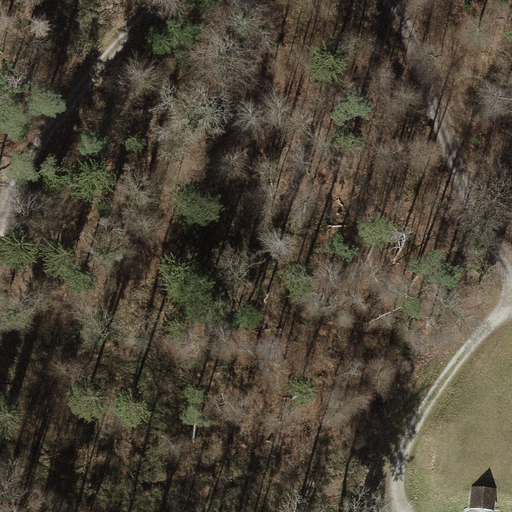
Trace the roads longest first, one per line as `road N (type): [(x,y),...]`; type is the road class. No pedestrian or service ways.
road 1 (track): [(377,0),(397,65),(444,149),(475,229),(511,287)]
road 2 (track): [(511,308),(488,319),(422,401),(389,466),(395,511)]
road 3 (track): [(1,194),(154,0)]
